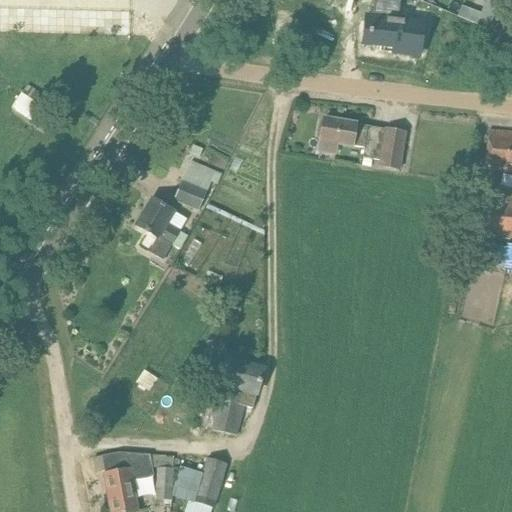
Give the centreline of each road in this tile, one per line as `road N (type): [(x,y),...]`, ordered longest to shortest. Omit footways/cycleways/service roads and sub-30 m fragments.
road 1 (residential): [(511,104),(166,64)]
road 2 (unclassified): [(0,340),(166,64)]
road 3 (track): [(72,511),(47,339),(25,301)]
